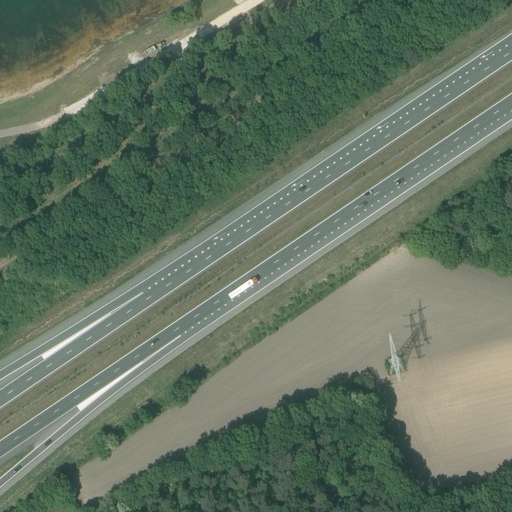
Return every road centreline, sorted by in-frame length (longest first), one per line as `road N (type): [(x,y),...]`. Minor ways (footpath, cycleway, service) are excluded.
road 1 (motorway): [(511,51),(148,297)]
road 2 (motorway): [(176,329),(511,101)]
road 3 (motorway): [(0,484),(176,329)]
road 4 (motorway): [(0,450),(176,329)]
road 5 (motorway): [(148,297),(0,399)]
road 6 (motorway): [(148,297),(0,377)]
